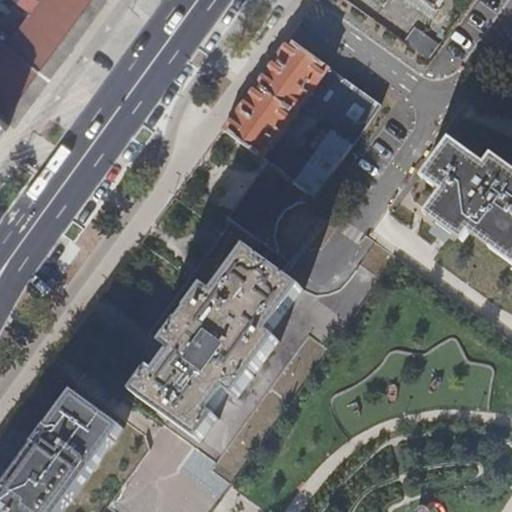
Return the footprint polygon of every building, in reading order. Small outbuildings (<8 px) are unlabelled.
[(0,0),(0,39),(47,75),(101,0),(0,0)] [(421,0),(437,11),(445,0),(421,0)] [(430,60),(440,47),(415,29),(405,42),(430,60)] [(0,113),(12,122),(47,75),(0,39),(0,113)] [(296,184),(317,199),(383,107),(290,40),(224,130),(264,160),(307,102),(340,126),(296,184)] [(0,139),(12,122),(0,113),(0,139)] [(487,170),(452,144),(423,180),(443,195),(428,215),(458,237),(465,243),(472,233),(493,249),(490,254),(510,269),(511,266),(511,175),(493,161),(487,170)] [(232,222),(291,264),(289,260),(284,250),(283,246),(282,237),(284,229),(290,219),(298,212),(306,208),(314,207),(323,207),(330,209),(317,199),(296,184),(270,165),(229,222),(230,224),(232,222)] [(291,264),(332,211),(330,209),(323,207),(314,207),(306,208),(298,212),(290,219),(284,229),(282,237),(283,246),(284,250),(289,260),(291,264)] [(290,266),(291,264),(232,222),(230,224),(234,226),(229,239),(156,339),(178,355),(162,377),(157,373),(140,396),(205,444),(222,421),(216,417),(232,395),(242,402),(283,344),(274,337),(307,292),(252,253),(258,244),(290,266)] [(115,337),(97,323),(87,337),(105,351),(107,351),(114,341),(115,337)] [(0,511),(66,511),(124,433),(75,398),(50,432),(49,431),(35,449),(37,451),(5,493),(3,493),(0,497),(0,511)]
